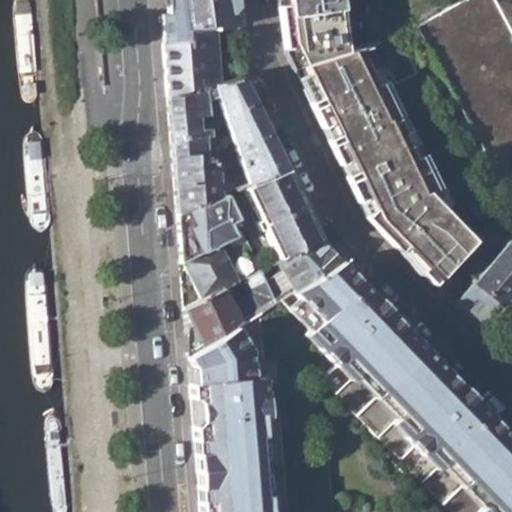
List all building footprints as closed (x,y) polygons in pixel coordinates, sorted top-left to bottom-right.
[(15,0),(13,3),(12,7),(11,11),(19,97),(20,100),(21,104),(23,106),(25,107),(29,107),(32,107),(35,106),(37,105),(39,102),(39,99),(39,95),(31,9),(30,5),(28,2),(26,0),(15,0)] [(167,0),(169,14),(163,14),(165,41),(190,38),(190,32),(215,29),(241,26),(237,0),(167,0)] [(277,0),(284,51),(293,67),(303,63),(346,50),(339,0),(277,0)] [(339,0),(346,50),(353,48),(345,0),(339,0)] [(511,37),(492,0),(461,0),(412,26),(508,209),(511,207),(511,37)] [(165,41),(169,96),(219,84),(215,29),(190,32),(190,38),(165,41)] [(346,50),(303,63),(312,83),(303,88),(362,211),(431,282),(474,242),(431,197),(439,190),(421,151),(412,155),(400,130),(407,127),(377,65),(369,69),(358,46),(353,48),(346,50)] [(287,170),(244,78),(219,84),(169,96),(167,96),(176,211),(210,198),(213,197),(225,193),(244,186),(287,170)] [(35,136),(32,135),(29,137),(27,138),(24,141),(23,143),(23,145),(22,150),(26,219),(27,222),(28,225),(29,228),(31,231),(34,235),(36,236),(38,237),(40,236),(43,235),(45,231),(46,228),(47,225),(47,222),(48,219),(44,148),(43,144),(42,142),(41,140),(37,138),(35,136)] [(244,186),(278,259),(320,237),(310,217),(305,220),(292,192),(297,190),(287,170),(244,186)] [(310,217),(297,190),(292,192),(305,220),(310,217)] [(176,211),(180,262),(218,244),(225,240),(234,236),(228,223),(237,219),(225,193),(213,197),(210,198),(176,211)] [(511,237),(454,306),(480,333),(511,293),(511,212),(508,209),(500,216),(511,225),(511,237)] [(231,244),(246,238),(243,232),(234,236),(225,240),(226,243),(229,241),(231,244)] [(283,269),(294,289),(341,260),(320,237),(278,259),(283,269)] [(180,262),(200,301),(225,288),(239,281),(218,244),(180,262)] [(451,511),(511,511),(511,441),(486,415),(490,412),(487,409),(482,414),(475,406),(480,402),(477,399),(468,407),(451,390),(459,381),(456,378),(451,382),(444,375),(449,370),(444,366),(442,369),(402,328),(405,325),(401,321),(397,326),(389,318),(394,314),(389,309),(380,318),(364,301),(373,292),(369,289),(365,292),(357,285),(362,281),(341,260),(294,289),(282,296),(276,300),(265,306),(250,315),(195,348),(187,353),(195,380),(190,382),(190,396),(198,400),(199,417),(193,424),(194,439),(200,438),(206,498),(198,498),(199,511),(288,511),(282,411),(277,363),(261,362),(262,320),(283,308),(305,328),(302,333),(336,363),(321,376),(393,451),(388,456),(407,475),(412,471),(451,511)] [(267,267),(262,269),(267,280),(272,277),(267,267)] [(42,269),(38,269),(32,270),(29,272),(27,275),(26,280),(28,334),(30,372),(31,378),(31,384),(33,388),(36,392),(39,393),(43,394),(46,393),(49,391),(51,387),(53,383),(53,377),(54,371),(52,333),(49,279),(48,273),(46,271),(42,269)] [(271,289),(267,280),(262,269),(251,274),(250,275),(265,306),(276,300),(271,289)] [(369,289),(362,281),(357,285),(365,292),(369,289)] [(276,285),(271,289),(276,300),(282,296),(276,285)] [(188,334),(195,348),(250,315),(245,304),(236,309),(225,288),(200,301),(184,309),(195,330),(188,334)] [(389,309),(373,292),(364,301),(380,318),(389,309)] [(401,321),(394,314),(389,318),(397,326),(401,321)] [(444,366),(405,325),(402,328),(442,369),(444,366)] [(187,353),(190,382),(195,380),(187,353)] [(456,378),(449,370),(444,375),(451,382),(456,378)] [(477,399),(459,381),(451,390),(468,407),(477,399)] [(190,396),(193,424),(199,417),(198,400),(190,396)] [(511,435),(490,412),(486,415),(511,441),(511,435)] [(58,415),(56,414),(54,415),(52,415),(51,417),(50,419),(49,423),(50,438),(51,455),(53,478),(55,502),(57,511),(71,511),(72,500),(70,477),(68,454),(66,437),(64,422),(63,418),(62,416),(60,415),(58,415)] [(194,439),(198,498),(206,498),(200,438),(194,439)]
